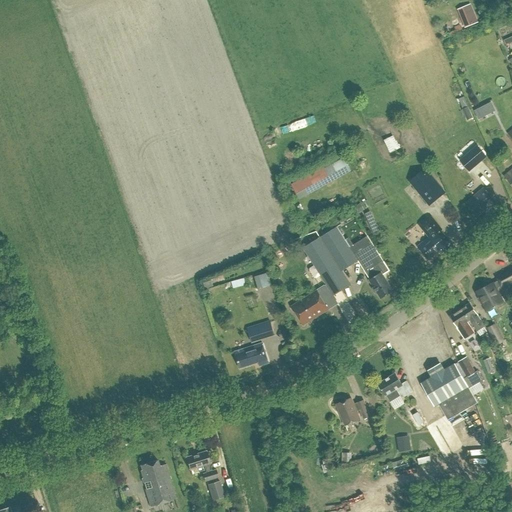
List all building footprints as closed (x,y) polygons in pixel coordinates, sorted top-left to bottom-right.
[(474,12),(461,17),(465,28),(478,23),(474,12)] [(463,109),(462,109),(467,120),(473,118),(468,107),(463,109)] [(480,109),(475,112),(479,120),(485,117),(480,109)] [(397,132),(387,137),(393,150),(403,145),(397,132)] [(477,146),(460,160),(468,170),(485,155),(477,146)] [(410,181),(430,205),(445,193),(425,169),(410,181)] [(300,180),(291,185),(300,200),(309,195),(300,180)] [(466,203),(477,215),(486,207),(488,210),(497,202),(484,188),(466,203)] [(339,202),(346,197),(343,192),(335,197),(339,202)] [(354,208),(358,214),(365,210),(361,204),(354,208)] [(417,246),(429,260),(441,249),(445,254),(454,246),(441,231),(442,229),(432,216),(421,225),(430,236),(417,246)] [(338,226),(321,236),(342,271),(358,261),(359,260),(350,246),(338,226)] [(368,235),(350,246),(359,260),(358,261),(365,271),(383,260),(368,235)] [(321,236),(303,247),(308,256),(314,265),(320,275),(325,283),(333,296),(339,292),(351,285),(342,271),(321,236)] [(303,247),(297,251),(303,260),(308,256),(303,247)] [(383,260),(365,271),(370,279),(369,280),(373,286),(372,289),(375,292),(377,292),(381,299),(393,291),(383,275),(390,270),(383,260)] [(310,268),(309,270),(314,278),(316,278),(320,275),(314,265),(310,268)] [(511,283),(511,269),(496,278),(502,289),(511,283)] [(255,288),(269,285),(266,272),(252,275),(255,288)] [(221,292),(250,283),(248,276),(226,282),(225,279),(218,281),(221,292)] [(325,283),(291,305),(303,325),(328,309),(326,306),(341,296),(339,292),(333,296),(325,283)] [(493,283),(477,291),(487,311),(503,303),(493,283)] [(217,300),(221,311),(230,309),(226,297),(217,300)] [(462,309),(469,320),(477,331),(485,326),(478,314),(477,315),(470,303),(462,309)] [(457,327),(465,338),(474,333),(467,322),(469,320),(462,309),(451,316),(458,327),(457,327)] [(271,322),(247,329),(251,344),(275,337),(271,322)] [(503,340),(494,324),(488,327),(497,343),(503,340)] [(235,352),(240,368),(258,362),(259,366),(268,363),(263,344),(235,352)] [(457,362),(466,378),(475,373),(466,357),(457,362)] [(495,370),(490,357),(483,359),(488,373),(495,370)] [(438,403),(448,420),(464,411),(477,403),(468,386),(455,364),(445,370),(441,364),(428,371),(432,377),(421,383),(434,406),(438,403)] [(396,373),(378,384),(385,395),(389,402),(400,396),(401,398),(413,391),(407,381),(402,384),(396,373)] [(364,400),(357,403),(358,405),(355,406),(351,398),(336,404),(345,425),(360,419),(357,411),(360,410),(364,418),(370,416),(364,400)] [(413,415),(419,425),(424,422),(418,412),(413,415)] [(409,440),(398,441),(399,451),(411,450),(409,440)] [(202,474),(205,481),(218,477),(216,469),(212,471),(209,463),(210,463),(206,451),(186,457),(189,469),(203,465),(205,473),(202,474)] [(342,462),(351,462),(352,452),(342,451),(342,462)] [(143,478),(141,478),(150,506),(176,498),(165,464),(159,466),(157,460),(140,465),(142,470),(140,470),(143,478)] [(402,460),(384,465),(385,470),(404,464),(402,460)] [(212,500),(224,496),(219,481),(208,484),(212,500)]
